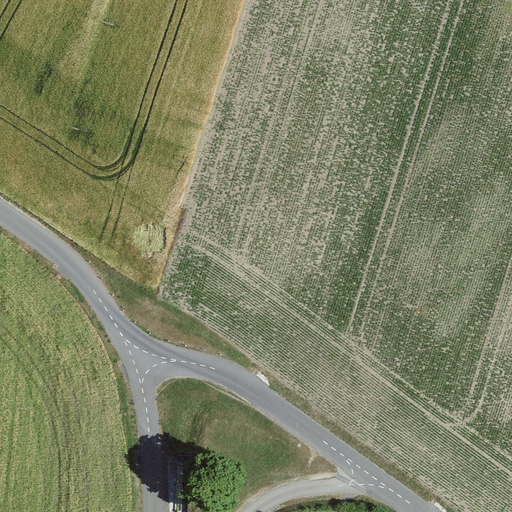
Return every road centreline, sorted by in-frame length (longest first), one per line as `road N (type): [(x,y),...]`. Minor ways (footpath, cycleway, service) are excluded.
road 1 (residential): [(367,474),(240,381),(194,364),(133,363)]
road 2 (residential): [(133,363),(85,280),(0,213)]
road 3 (residential): [(133,363),(145,403),(154,511)]
road 4 (residential): [(367,474),(348,485),(292,491),(253,511)]
